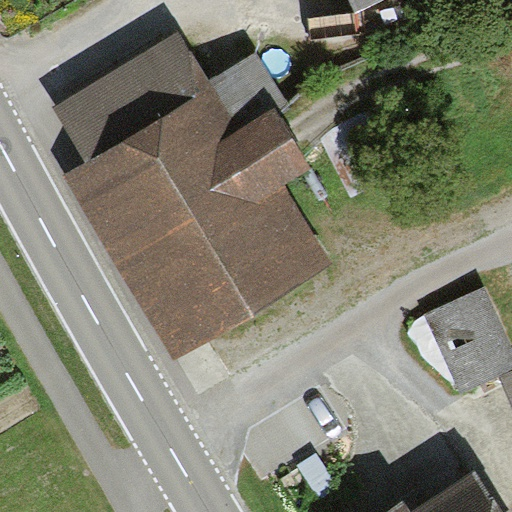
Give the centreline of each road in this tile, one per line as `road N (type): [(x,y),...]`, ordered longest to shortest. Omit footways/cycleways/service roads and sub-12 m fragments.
road 1 (track): [(110,472),(511,237)]
road 2 (secondary): [(211,511),(0,134)]
road 3 (track): [(134,511),(0,280)]
